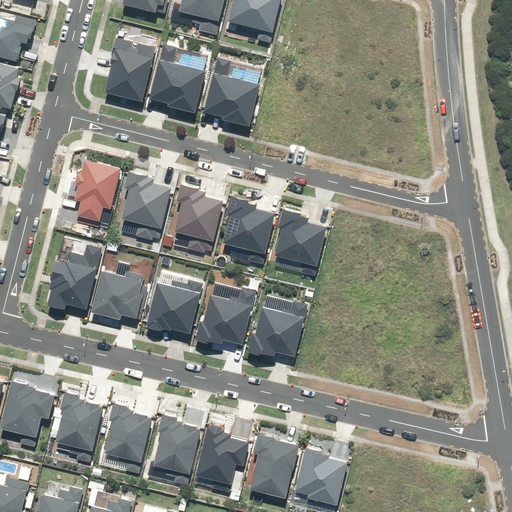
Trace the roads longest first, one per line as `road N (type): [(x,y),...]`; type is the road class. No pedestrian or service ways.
road 1 (residential): [(0,329),(508,448)]
road 2 (residential): [(54,111),(422,203),(465,199)]
road 3 (residential): [(465,199),(508,448)]
road 4 (residential): [(54,111),(0,326)]
road 5 (residential): [(443,0),(465,199)]
